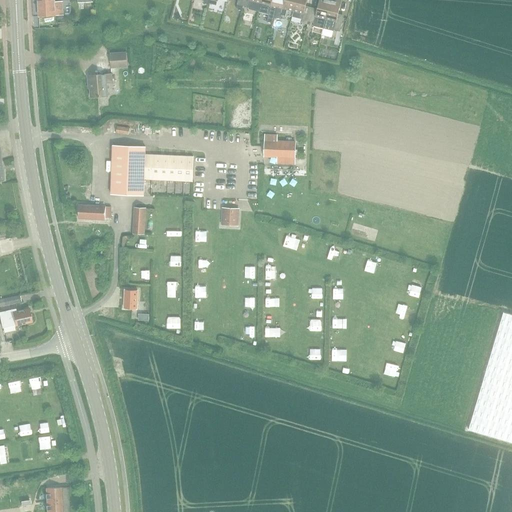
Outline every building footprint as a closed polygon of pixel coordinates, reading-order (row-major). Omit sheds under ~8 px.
[(63,15),(62,1),(55,1),(54,0),(37,0),(39,16),(63,15)] [(237,0),(237,4),(236,8),(242,9),(243,5),(244,0),(237,0)] [(259,11),(261,0),(244,0),(243,5),(249,7),(248,9),(259,11)] [(275,15),(278,1),(273,0),(261,0),(259,11),(275,15)] [(275,15),(274,17),(281,19),(281,15),(285,16),(287,9),(293,10),(295,0),(284,0),(284,3),(278,1),(275,15)] [(301,22),(307,24),(308,21),(311,9),(305,8),(306,0),(295,0),(293,10),(292,16),(302,19),(301,22)] [(308,21),(314,23),(313,25),(323,28),(330,0),(319,0),(316,11),(311,9),(308,21)] [(333,0),(330,0),(323,28),(334,31),(334,30),(340,31),(343,17),(337,16),(341,1),(338,0),(335,0),(333,0)] [(126,52),(110,53),(111,67),(127,66),(126,52)] [(90,83),(91,97),(107,96),(106,80),(112,79),(112,73),(88,75),(89,83),(90,83)] [(130,136),(131,129),(119,127),(118,134),(130,136)] [(277,162),(295,163),(296,140),(277,139),(277,134),(265,134),(264,155),(278,156),(277,162)] [(153,179),(192,181),(193,181),(194,157),(146,156),(147,146),(114,145),(112,194),(144,195),(145,187),(153,188),(153,179)] [(111,219),(112,209),(106,208),(106,207),(80,205),(79,219),(105,220),(105,219),(111,219)] [(146,235),(147,209),(136,208),(134,234),(146,235)] [(237,225),(238,208),(223,208),(222,224),(237,225)] [(138,290),(125,290),(124,308),(137,308),(138,290)] [(4,305),(21,301),(19,295),(2,299),(4,305)] [(10,326),(32,321),(29,308),(13,312),(12,309),(7,310),(10,326)] [(468,431),(511,443),(511,314),(502,311),(468,431)] [(69,511),(68,486),(46,488),(46,493),(45,493),(45,498),(46,498),(47,505),(46,505),(46,510),(47,510),(47,511),(69,511)] [(19,491),(0,493),(0,511),(21,511),(20,500),(19,491)]
